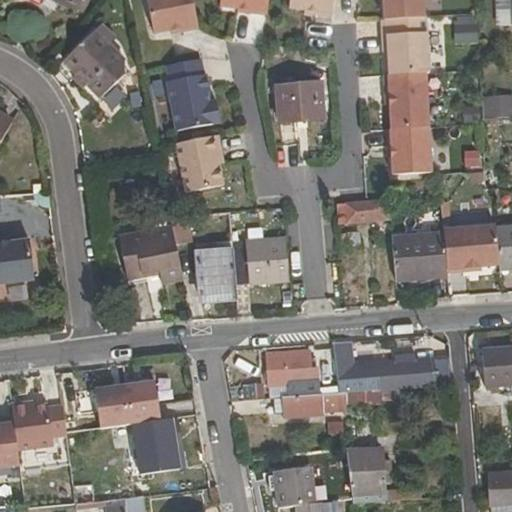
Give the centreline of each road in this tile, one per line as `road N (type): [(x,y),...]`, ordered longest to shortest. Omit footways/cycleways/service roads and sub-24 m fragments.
road 1 (residential): [(97,349),(67,139),(45,99),(0,70)]
road 2 (residential): [(456,317),(471,511)]
road 3 (residential): [(305,186),(349,177),(347,41)]
road 4 (residential): [(205,338),(234,511)]
road 5 (residential): [(243,57),(267,185),(305,186)]
road 6 (residential): [(319,329),(305,186)]
road 7 (residential): [(456,317),(319,329)]
